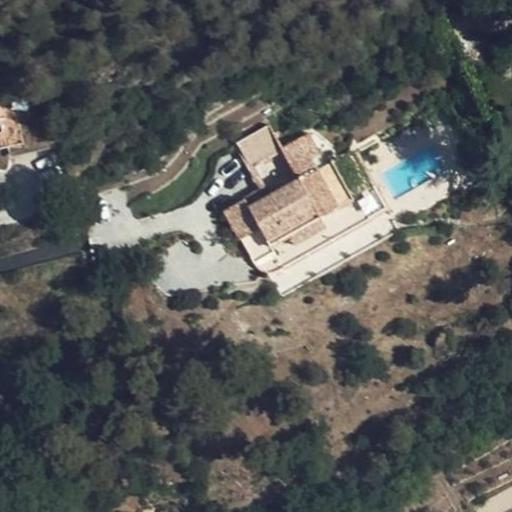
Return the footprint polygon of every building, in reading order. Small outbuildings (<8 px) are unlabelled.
[(511,5),(510,0),(466,0),(478,36),(511,24),(511,5)] [(287,108),(275,114),(285,134),(297,127),(287,108)] [(446,110),(420,124),(428,139),(454,124),(446,110)] [(57,142),(51,113),(4,124),(10,152),(57,142)] [(250,167),(281,149),(268,126),(236,144),(250,167)] [(387,211),(373,186),(353,198),(333,164),(319,172),(312,160),(321,155),(308,133),(281,149),(298,180),(267,196),(262,189),(224,211),(256,265),(261,271),(270,273),(279,271),(387,211)] [(262,189),(267,196),(298,180),(281,149),(250,167),(262,189)] [(354,153),(333,164),(353,198),(373,186),(354,153)]
